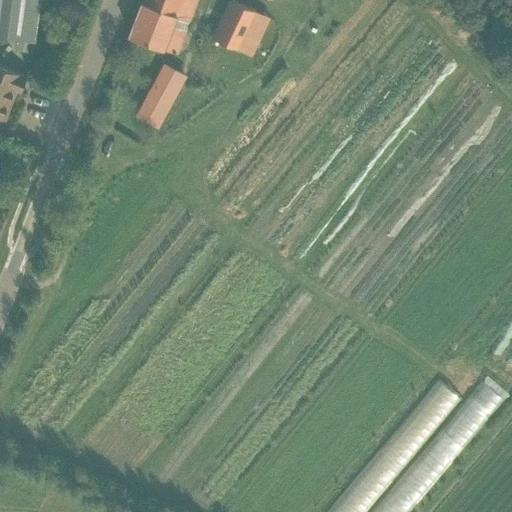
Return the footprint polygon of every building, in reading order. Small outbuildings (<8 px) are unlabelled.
[(0,0),(0,34),(35,39),(40,0),(0,0)] [(141,0),(129,35),(177,53),(196,0),(141,0)] [(229,0),(228,0),(213,35),(253,55),(269,18),(229,0)] [(0,117),(5,120),(16,92),(20,92),(27,74),(0,64),(0,117)] [(163,64),(136,113),(156,124),(172,96),(171,96),(174,89),(172,88),(180,73),(163,64)] [(3,178),(17,184),(26,161),(11,155),(3,178)]
